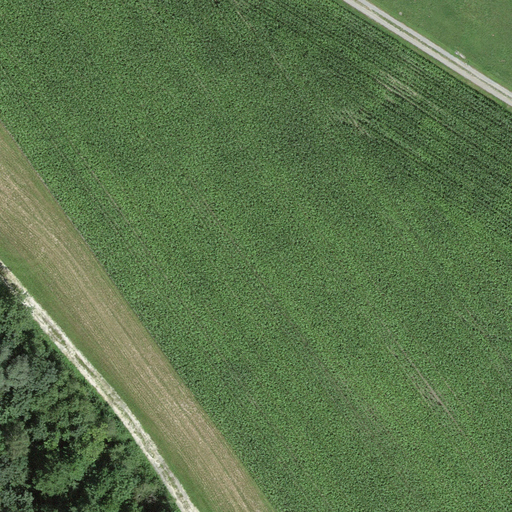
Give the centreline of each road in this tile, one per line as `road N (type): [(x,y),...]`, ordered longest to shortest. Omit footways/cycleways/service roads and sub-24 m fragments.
road 1 (track): [(199,511),(0,264)]
road 2 (track): [(350,0),(511,103)]
